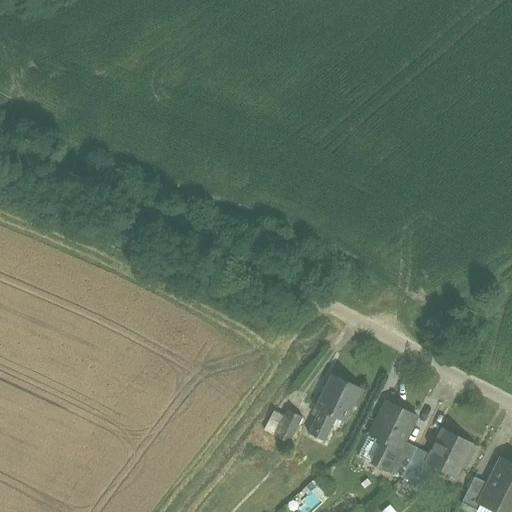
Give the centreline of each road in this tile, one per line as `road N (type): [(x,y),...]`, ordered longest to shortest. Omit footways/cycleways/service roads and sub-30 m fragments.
road 1 (track): [(0,154),(111,197),(357,323)]
road 2 (residential): [(357,323),(511,402)]
